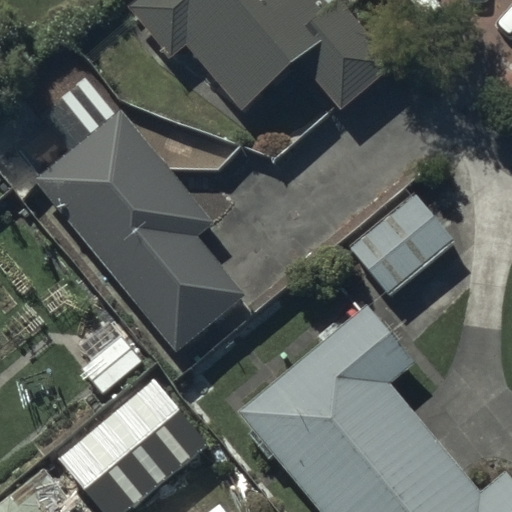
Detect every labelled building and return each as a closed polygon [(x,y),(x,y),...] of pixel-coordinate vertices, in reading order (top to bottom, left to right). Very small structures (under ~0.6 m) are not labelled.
[(172,61),(186,49),(241,115),(300,65),(341,114),(394,69),(341,5),(345,2),(342,0),(144,0),(130,12),(172,61)] [(39,180),(34,184),(177,356),(246,299),(197,240),(214,226),(120,112),(116,116),(86,81),(10,145),(39,180)] [(454,247),(414,197),(349,248),(389,299),(454,247)] [(480,494),(389,388),(415,366),(366,308),(237,416),(252,434),(249,437),(271,463),(275,460),(318,511),(511,511),(511,484),(505,476),(480,494)] [(42,473),(39,475),(0,507),(0,511),(71,511),(73,511),(42,473)]
